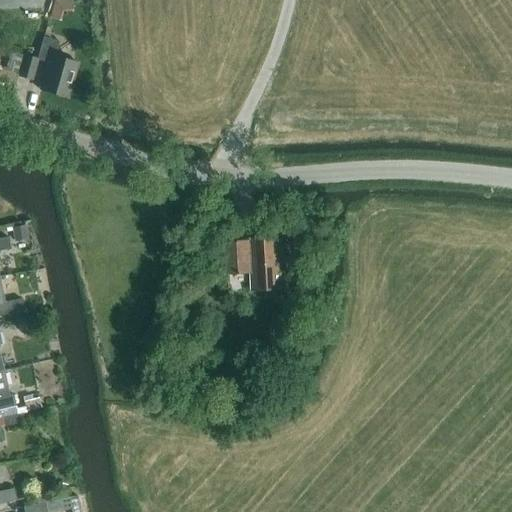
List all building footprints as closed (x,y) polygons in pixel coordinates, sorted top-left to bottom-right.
[(78,16),(77,0),(55,1),(56,17),(78,16)] [(8,44),(35,52),(41,31),(14,23),(8,44)] [(43,37),(37,59),(23,55),(17,75),(32,80),(38,59),(47,62),(39,89),(67,97),(77,62),(54,55),(58,41),(43,37)] [(28,238),(25,224),(5,228),(6,231),(12,231),(14,241),(28,238)] [(0,250),(11,248),(8,237),(0,238),(0,250)] [(225,241),(227,273),(251,272),(252,291),(284,289),(281,238),(250,239),(249,240),(225,241)] [(297,315),(316,314),(314,287),(295,288),(297,315)] [(0,301),(0,315),(24,310),(21,297),(0,302),(0,301)] [(4,369),(0,370),(0,409),(16,406),(13,394),(10,395),(4,369)] [(41,408),(39,397),(23,401),(24,407),(26,411),(41,408)] [(16,406),(0,409),(0,417),(26,412),(24,407),(16,409),(16,406)] [(25,421),(23,413),(0,417),(0,426),(25,421)] [(0,502),(17,499),(14,488),(0,490),(0,502)] [(37,504),(50,501),(48,492),(35,495),(37,504)] [(77,495),(68,497),(50,501),(37,504),(39,511),(37,511),(53,511),(70,508),(71,511),(81,511),(90,509),(86,494),(77,497),(77,495)]
